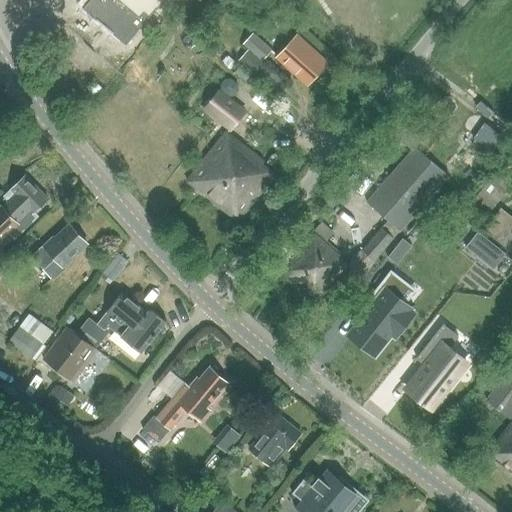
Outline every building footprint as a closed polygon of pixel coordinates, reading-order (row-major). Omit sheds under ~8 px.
[(89,0),(83,8),(126,44),(162,0),(89,0)] [(243,43),(262,60),(271,50),(252,33),(243,43)] [(296,34),(275,57),(307,85),(327,63),(296,34)] [(258,77),(267,67),(248,49),(237,60),(258,77)] [(102,86),(95,80),(89,87),(96,93),(102,86)] [(224,81),(220,86),(221,91),(229,97),(234,96),(237,92),(237,86),(229,81),(224,81)] [(204,110),(231,129),(245,111),(227,98),(216,90),(202,108),(204,110)] [(362,248),(348,264),(351,267),(349,269),(361,279),(375,262),(374,261),(393,239),(393,238),(399,230),(400,231),(444,180),(448,176),(415,147),(431,130),(406,108),(390,125),(415,147),(367,202),(388,221),(382,227),(381,227),(362,249),(362,248)] [(188,181),(237,220),(274,174),(260,164),(262,161),(226,133),(188,181)] [(495,174),(480,192),(496,205),(511,187),(495,174)] [(47,198),(25,176),(4,196),(7,199),(2,204),(1,205),(1,204),(0,205),(0,241),(8,234),(9,234),(14,239),(36,217),(33,213),(32,213),(35,209),(36,210),(38,212),(39,210),(37,208),(47,198)] [(52,236),(31,256),(44,269),(55,259),(62,266),(87,243),(70,224),(54,238),(52,236)] [(313,231),(279,270),(315,302),(348,265),(338,257),(340,254),(326,242),(313,231)] [(402,238),(387,257),(397,264),(412,245),(402,238)] [(490,241),(478,256),(488,263),(487,264),(493,269),(506,253),(490,241)] [(107,269),(101,277),(110,284),(116,276),(107,269)] [(367,313),(349,337),(372,355),(391,332),(397,336),(413,315),(402,306),(394,300),(408,283),(391,270),(360,308),(367,313)] [(76,334),(97,349),(105,356),(108,352),(98,345),(111,328),(127,340),(126,341),(141,353),(165,321),(148,307),(145,311),(121,292),(97,324),(89,317),(76,334)] [(9,341),(32,357),(52,329),(29,313),(9,341)] [(426,365),(407,390),(430,408),(466,363),(448,349),(458,336),(443,324),(416,359),(417,360),(418,359),(426,365)] [(97,349),(76,334),(67,327),(43,358),(73,381),(97,349)] [(157,418),(170,429),(187,410),(201,421),(211,409),(208,407),(229,380),(210,365),(200,377),(198,376),(189,386),(186,383),(157,418)] [(511,366),(487,399),(511,418),(511,423),(488,454),(511,472),(511,366)] [(61,387),(54,396),(66,406),(73,397),(61,387)] [(264,431),(251,447),(249,450),(270,466),(285,448),(287,450),(300,433),(276,414),(263,430),(264,431)] [(142,429),(158,442),(168,430),(152,417),(142,429)] [(303,479),(291,492),(299,499),(293,507),(294,507),(295,505),(303,511),(353,511),(365,497),(353,487),(349,491),(336,480),(325,471),(326,469),(326,468),(318,477),(317,476),(310,485),(303,479)] [(179,486),(170,497),(178,504),(187,493),(179,486)] [(237,511),(223,500),(213,511),(237,511)]
